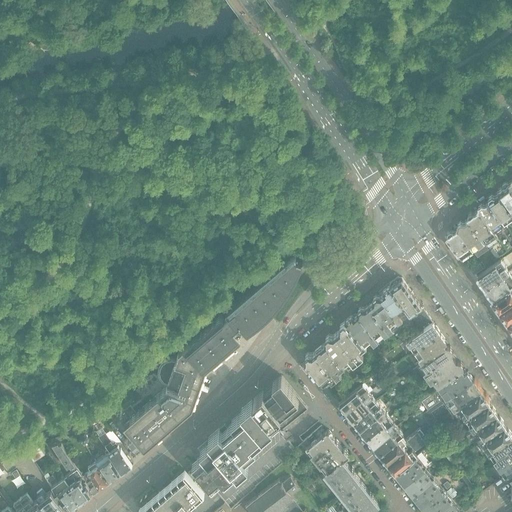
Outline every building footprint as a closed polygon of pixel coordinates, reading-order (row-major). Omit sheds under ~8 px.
[(403,121),(397,112),(389,117),(396,127),(403,121)] [(511,187),(509,182),(508,182),(506,182),(506,181),(502,184),(502,186),(502,187),(498,189),(497,190),(499,192),(511,210),(511,187)] [(511,210),(499,192),(495,194),(494,194),(492,194),(492,193),(489,196),(489,199),(488,199),(489,199),(488,199),(489,201),(504,223),(511,217),(511,210)] [(510,231),(504,223),(489,201),(484,203),(482,203),(482,202),(478,205),(478,207),(478,208),(477,208),(478,210),(493,231),(503,224),(505,227),(503,228),(506,233),(510,231)] [(498,238),(493,231),(478,210),(474,213),(474,212),(471,212),(468,214),(468,217),(467,218),(468,219),(484,242),(486,244),(487,246),(498,238)] [(484,242),(468,219),(464,222),(464,221),(461,221),(458,223),(458,226),(457,226),(458,226),(457,227),(458,228),(473,250),(484,242)] [(473,250),(458,228),(454,231),(450,230),(447,232),(447,235),(446,236),(452,244),(461,257),(473,250)] [(503,245),(507,251),(511,247),(508,241),(503,245)] [(493,248),(490,250),(496,257),(499,255),(493,248)] [(275,305),(283,296),(284,295),(290,285),(295,277),(299,268),(303,258),(298,256),(295,253),(287,260),(285,258),(276,266),(266,275),(256,283),(247,291),(237,299),(228,307),(231,310),(240,321),(247,329),(252,326),(257,322),(260,320),(266,314),(268,313),(275,305)] [(504,274),(509,270),(501,259),(477,276),(477,277),(477,279),(479,283),(479,282),(482,283),(485,287),(504,274)] [(473,274),(485,266),(481,261),(470,269),(473,274)] [(493,298),(511,284),(511,277),(508,280),(504,274),(485,287),(485,288),(485,290),(487,294),(489,294),(490,294),(493,298)] [(433,321),(402,277),(398,276),(391,281),(390,285),(391,287),(408,310),(422,329),(433,321)] [(499,311),(511,301),(511,284),(493,298),(491,299),(494,303),(496,307),(499,311)] [(408,310),(391,287),(390,285),(382,290),(384,292),(380,295),(397,319),(400,322),(405,318),(402,315),(408,310)] [(397,319),(380,295),(376,295),(373,297),(373,301),(368,304),(389,331),(395,326),(392,323),(397,319)] [(507,322),(511,317),(511,301),(499,311),(502,314),(501,314),(504,318),(507,322)] [(389,331),(368,304),(365,307),(361,307),(358,309),(358,313),(376,336),(381,332),(384,335),(389,331)] [(237,323),(240,321),(228,307),(178,350),(176,357),(175,358),(174,358),(170,358),(167,359),(164,360),(161,362),(159,365),(158,368),(157,371),(159,378),(162,382),(167,385),(166,387),(136,412),(130,405),(113,419),(137,447),(141,443),(144,446),(162,431),(163,432),(163,431),(163,430),(174,421),(175,421),(175,420),(186,411),(187,411),(187,410),(193,405),(193,404),(198,390),(199,390),(198,389),(203,375),(204,375),(203,374),(206,367),(217,357),(218,358),(218,357),(229,347),(230,348),(230,347),(242,337),(238,332),(242,329),(237,323)] [(376,336),(358,313),(354,316),(352,315),(345,320),(345,321),(365,346),(370,341),(372,343),(378,338),(376,336)] [(365,346),(345,321),(340,325),(340,328),(340,329),(337,332),(358,359),(363,355),(361,352),(366,348),(364,346),(365,346)] [(414,353),(441,333),(433,321),(422,329),(411,336),(404,341),(400,344),(397,346),(398,349),(407,343),(414,353)] [(358,359),(337,332),(333,334),(330,334),(329,334),(326,337),(326,340),(325,341),(326,342),(344,365),(352,360),(354,362),(358,359)] [(413,369),(445,346),(443,342),(446,340),(441,333),(414,353),(418,358),(410,364),(413,369)] [(344,365),(326,342),(316,350),(337,376),(341,372),(339,369),(344,365)] [(463,365),(461,361),(457,361),(457,360),(456,361),(451,354),(452,353),(452,349),(450,346),(446,345),(445,346),(413,369),(412,369),(417,376),(414,378),(418,383),(429,375),(433,381),(436,379),(441,385),(462,369),(463,365)] [(337,376),(316,350),(312,353),(312,352),(312,353),(309,352),(305,355),(306,355),(305,359),(323,382),(325,385),(337,376)] [(376,372),(371,366),(367,370),(372,376),(376,372)] [(393,368),(387,372),(391,377),(395,382),(398,379),(395,375),(397,373),(393,368)] [(445,398),(473,379),(467,370),(464,372),(462,369),(441,385),(433,390),(432,389),(417,399),(420,403),(422,401),(428,409),(444,397),(445,398)] [(308,408),(282,375),(272,383),(274,385),(274,386),(275,386),(276,387),(273,390),(272,389),(269,392),(266,395),(265,394),(266,393),(265,393),(263,391),(254,399),(255,401),(280,430),(308,408)] [(453,410),(480,390),(473,379),(445,398),(453,410)] [(384,380),(379,384),(382,388),(387,384),(384,380)] [(346,410),(368,392),(361,384),(339,401),(346,410)] [(464,419),(488,401),(486,397),(483,394),(480,390),(453,410),(452,410),(460,421),(464,419)] [(352,418),(375,401),(368,392),(346,410),(352,418)] [(400,401),(405,396),(402,392),(397,397),(400,401)] [(245,459),(280,430),(255,401),(253,402),(252,401),(241,410),(243,412),(232,421),(233,423),(222,432),(219,429),(208,438),(211,441),(211,442),(213,444),(208,448),(206,446),(200,451),(203,454),(192,463),(195,466),(212,485),(213,486),(223,478),(225,480),(241,466),(243,469),(249,463),(245,459)] [(359,427),(382,409),(375,401),(352,418),(359,427)] [(472,430),(496,413),(488,401),(464,419),(472,430)] [(366,435),(388,417),(382,409),(359,427),(366,435)] [(429,425),(437,420),(430,409),(422,414),(429,425)] [(480,442),(504,424),(496,413),(472,430),(466,434),(471,441),(476,437),(480,442)] [(373,444),(395,426),(388,417),(366,435),(373,444)] [(488,454),(511,436),(511,434),(510,432),(507,428),(504,424),(480,442),(476,444),(482,452),(485,450),(488,454)] [(379,452),(402,435),(395,426),(373,444),(379,452)] [(407,446),(405,444),(408,442),(409,444),(424,433),(420,428),(405,440),(401,436),(402,435),(379,452),(387,462),(407,446)] [(340,443),(329,430),(327,430),(327,429),(308,446),(315,454),(326,446),(330,452),(340,444),(340,443)] [(119,444),(115,447),(105,432),(100,435),(98,437),(106,447),(105,448),(107,450),(107,449),(122,472),(133,464),(132,463),(132,464),(129,460),(119,444)] [(416,454),(413,449),(427,438),(424,433),(409,444),(411,446),(408,449),(407,446),(387,462),(395,471),(416,454)] [(496,464),(511,453),(511,436),(488,454),(496,464)] [(83,475),(61,443),(59,443),(58,442),(52,444),(67,466),(70,465),(72,468),(74,467),(75,469),(64,476),(81,501),(92,493),(94,492),(83,475)] [(34,459),(45,451),(40,443),(28,448),(34,459)] [(327,470),(343,458),(349,453),(345,447),(344,447),(343,447),(340,444),(330,452),(326,446),(315,454),(327,470)] [(107,449),(107,450),(105,451),(106,453),(95,461),(96,461),(109,481),(117,475),(122,472),(107,449)] [(431,477),(422,466),(424,465),(423,463),(427,459),(421,452),(417,455),(416,454),(395,471),(396,472),(412,493),(433,476),(432,475),(431,477)] [(505,476),(511,470),(511,453),(496,464),(504,476),(505,475),(505,476)] [(353,471),(354,470),(352,467),(351,468),(343,458),(327,470),(324,473),(342,495),(361,481),(353,471)] [(109,481),(96,461),(88,467),(90,470),(83,475),(94,492),(109,481)] [(179,511),(212,485),(195,466),(188,473),(185,469),(139,509),(141,511),(179,511)] [(81,501),(64,476),(63,474),(61,476),(62,478),(58,481),(51,486),(51,488),(68,510),(81,501)] [(304,511),(303,509),(299,511),(288,511),(286,508),(287,507),(285,504),(292,498),(293,497),(291,494),(299,487),(290,476),(282,483),(279,479),(279,480),(279,481),(271,486),(270,486),(270,487),(263,492),(262,492),(262,493),(255,498),(254,499),(255,499),(248,504),(247,504),(246,505),(252,511),(304,511)] [(448,497),(441,489),(433,478),(434,477),(433,476),(412,493),(428,511),(431,511),(450,497),(449,496),(448,497)] [(368,511),(379,504),(372,494),(371,493),(372,492),(370,490),(369,491),(361,481),(342,495),(354,511),(368,511)] [(451,487),(446,491),(452,498),(457,494),(456,493),(457,492),(453,487),(452,488),(451,487)] [(42,489),(36,494),(38,496),(50,511),(65,511),(68,510),(51,488),(46,493),(42,489)] [(50,511),(38,496),(33,500),(27,492),(14,503),(20,510),(17,511),(50,511)] [(458,511),(459,511),(450,500),(451,499),(450,497),(431,511),(458,511)]
